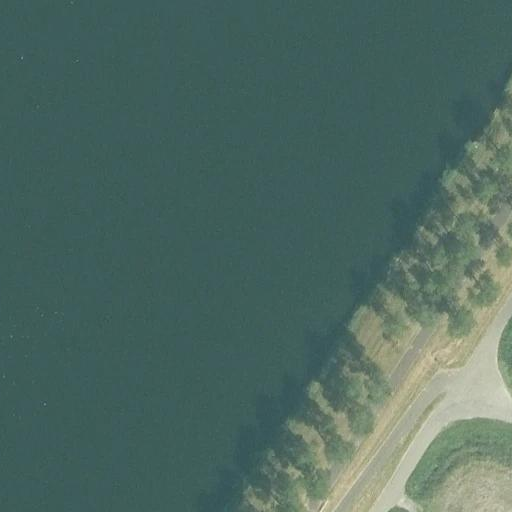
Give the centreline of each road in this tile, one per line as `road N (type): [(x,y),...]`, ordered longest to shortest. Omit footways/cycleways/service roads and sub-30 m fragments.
road 1 (unclassified): [(293,511),(511,181)]
road 2 (unclassified): [(380,511),(438,423),(470,392)]
